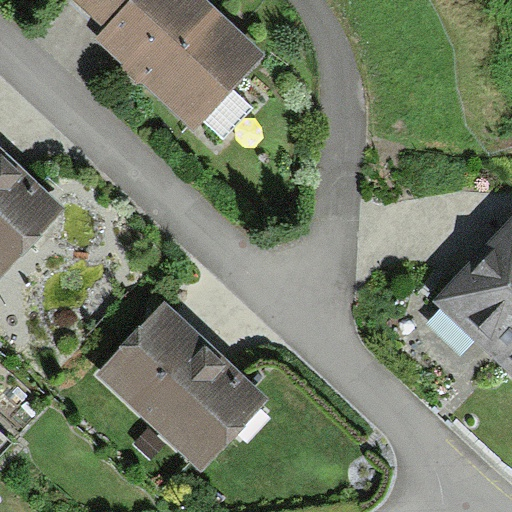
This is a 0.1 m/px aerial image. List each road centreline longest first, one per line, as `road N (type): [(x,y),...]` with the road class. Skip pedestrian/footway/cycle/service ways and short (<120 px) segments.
road 1 (residential): [(0,36),(306,316),(467,511)]
road 2 (unknown): [(299,20),(336,95),(344,132),(340,204),(306,316)]
